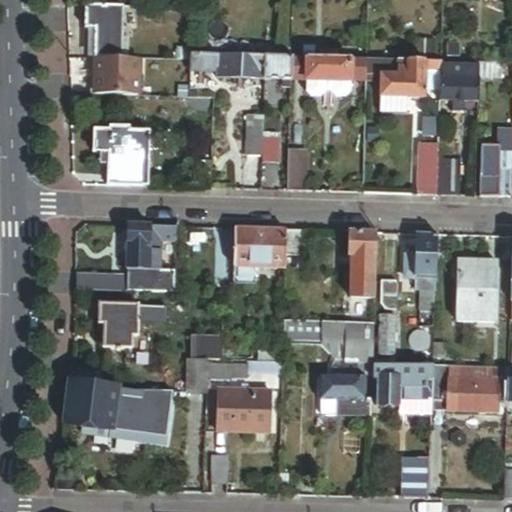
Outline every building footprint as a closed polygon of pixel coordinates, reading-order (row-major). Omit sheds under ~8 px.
[(125,6),(87,5),(86,27),(97,28),(95,57),(97,57),(123,58),(125,6)] [(437,39),(417,39),(416,57),(437,58),(437,39)] [(448,45),(448,63),(455,63),(455,58),(461,58),(461,46),(448,45)] [(218,56),(192,56),(192,68),(218,69),(218,56)] [(266,80),(266,58),(218,56),(218,69),(218,79),(266,80)] [(123,58),(97,57),(95,94),(140,96),(141,59),(123,58)] [(292,74),(293,58),(266,58),(266,80),(285,81),(291,81),(292,81),(292,74)] [(308,59),(293,58),(292,74),(308,74),(308,59)] [(352,60),(308,59),(308,74),(307,81),(351,83),(352,60)] [(399,78),(399,61),(367,61),(367,83),(382,83),(382,77),(399,78)] [(426,62),(399,61),(399,78),(382,77),(382,83),(381,99),(425,100),(425,87),(426,62)] [(442,79),(442,63),(426,62),(425,87),(440,88),(440,79),(442,79)] [(448,63),(442,63),(442,79),(479,81),(479,79),(480,65),(480,64),(455,63),(448,63)] [(486,65),(485,79),(501,80),(502,66),(486,65)] [(479,81),(442,79),(441,103),(455,103),(466,104),(479,104),(479,81)] [(351,95),(351,83),(307,81),(307,93),(311,98),(320,99),(326,94),(331,94),(336,99),(345,100),(351,95)] [(466,104),(455,103),(455,111),(466,112),(466,104)] [(253,156),(264,156),(265,116),(254,116),(253,156)] [(109,185),(149,186),(151,131),(131,131),(131,127),(111,127),(110,130),(95,129),(95,152),(110,152),(109,185)] [(380,128),(369,128),(368,143),(379,143),(380,128)] [(264,156),(264,158),(281,158),(282,137),(266,136),(265,156),(264,156)] [(420,143),(419,195),(438,195),(439,160),(439,144),(420,143)] [(482,146),(481,197),(500,197),(501,172),(500,172),(500,153),(501,147),(482,146)] [(290,152),(289,190),(307,191),(309,152),(290,152)] [(511,152),(500,153),(500,172),(501,172),(511,172),(511,152)] [(438,195),(463,196),(464,161),(439,160),(438,195)] [(195,161),(195,187),(212,188),(212,161),(195,161)] [(511,197),(511,172),(501,172),(500,197),(511,197)] [(152,226),(129,226),(128,269),(150,270),(151,251),(151,239),(152,226)] [(177,227),(152,226),(151,239),(176,240),(177,227)] [(287,231),(236,229),(235,267),(258,268),(286,269),(287,231)] [(304,231),(288,231),(287,256),(304,256),(304,231)] [(378,234),(350,232),(349,257),(352,257),(352,264),(353,264),(360,264),(359,274),(376,274),(378,234)] [(439,236),(418,235),(417,255),(416,278),(437,278),(439,236)] [(151,251),(150,270),(159,271),(160,251),(151,251)] [(416,278),(417,255),(401,255),(400,277),(416,278)] [(497,263),(460,263),(459,325),(496,325),(497,263)] [(360,264),(353,264),(351,305),(375,306),(376,284),(359,283),(359,274),(360,264)] [(257,284),(258,268),(235,267),(234,284),(257,284)] [(127,276),(78,275),(77,291),(132,293),(132,276),(143,276),(175,277),(175,271),(159,271),(150,270),(128,269),(127,276)] [(376,284),(376,274),(359,274),(359,283),(376,284)] [(132,276),(132,293),(142,293),(143,276),(132,276)] [(174,294),(175,277),(143,276),(142,293),(174,294)] [(423,289),(436,289),(437,278),(416,278),(415,289),(423,289)] [(397,286),(382,286),(381,305),(386,310),(395,311),(397,286)] [(436,289),(423,289),(422,313),(435,314),(436,289)] [(137,324),(137,307),(100,306),(99,325),(104,325),(104,349),(132,350),(132,338),(138,338),(138,324),(137,324)] [(435,314),(422,313),(422,328),(435,328),(435,314)] [(380,316),(379,355),(396,356),(397,316),(380,316)] [(322,345),(322,324),(286,323),(285,344),(322,345)] [(374,324),(322,323),(322,324),(322,345),(335,353),(358,354),(358,364),(332,363),(332,374),(320,374),(322,398),(342,399),(342,414),(371,414),(372,397),(373,397),(374,379),(374,367),(373,367),(374,324)] [(223,349),(189,348),(189,361),(208,362),(223,362),(223,349)] [(391,367),(395,367),(396,356),(379,355),(379,367),(391,367)] [(208,367),(208,362),(189,361),(188,394),(207,395),(208,383),(208,367)] [(104,371),(71,367),(70,383),(102,387),(104,371)] [(248,368),(208,367),(208,383),(230,384),(230,381),(248,381),(248,368)] [(379,367),(374,367),(374,379),(378,379),(391,379),(391,367),(379,367)] [(428,368),(395,367),(391,367),(391,379),(428,380),(428,368)] [(427,403),(409,402),(408,417),(432,418),(432,414),(434,369),(428,368),(428,380),(427,403)] [(459,369),(434,369),(432,414),(456,415),(458,382),(459,369)] [(508,371),(459,369),(458,382),(500,383),(508,384),(508,382),(508,371)] [(428,380),(391,379),(378,379),(377,408),(400,408),(400,402),(409,402),(427,403),(428,380)] [(500,383),(458,382),(456,415),(498,416),(500,383)] [(64,425),(114,432),(119,389),(102,387),(70,383),(64,425)] [(136,393),(136,391),(119,389),(114,432),(119,432),(131,434),(136,393)] [(270,434),(271,393),(218,391),(217,433),(270,434)] [(171,447),(178,396),(136,393),(131,434),(119,432),(118,440),(171,447)] [(342,399),(322,398),(322,413),(342,414),(342,399)] [(230,459),(213,459),(212,485),(227,486),(228,486),(230,459)] [(430,466),(416,465),(415,471),(403,471),(402,501),(429,502),(430,466)]
